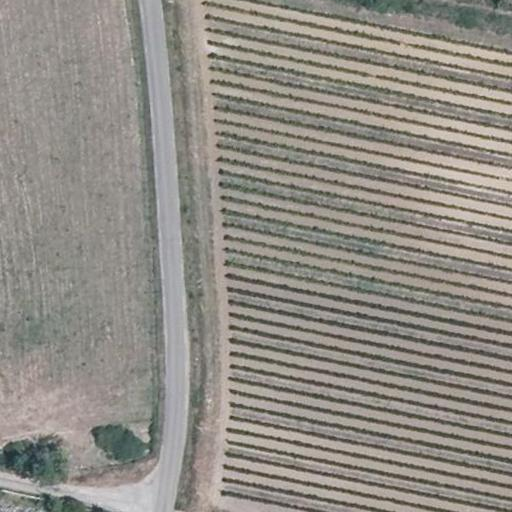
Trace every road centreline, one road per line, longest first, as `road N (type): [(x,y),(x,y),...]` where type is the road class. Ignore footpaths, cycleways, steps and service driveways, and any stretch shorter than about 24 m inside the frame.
road 1 (tertiary): [(163,507),(177,384),(170,200),(148,0)]
road 2 (unclassified): [(163,507),(0,476)]
